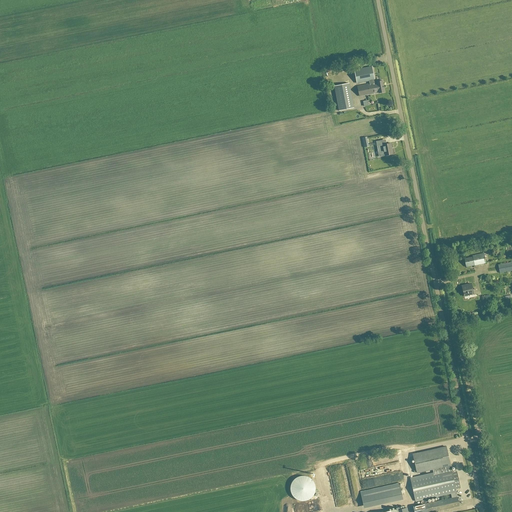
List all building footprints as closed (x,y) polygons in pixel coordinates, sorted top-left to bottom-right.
[(354,70),(357,83),(369,81),(369,84),(357,86),(359,96),(379,92),(379,93),(384,92),(382,80),(375,82),(372,67),(354,70)] [(354,107),(349,83),(334,86),(339,110),(354,107)] [(305,132),(287,136),(288,143),(306,140),(305,132)] [(393,154),(391,143),(383,145),(385,155),(393,154)] [(472,255),(472,256),(464,258),(466,266),(485,262),(483,253),(472,255)] [(511,262),(498,265),(500,273),(511,270),(511,262)] [(466,285),(462,286),(464,296),(474,294),(472,284),(466,285)] [(456,472),(452,473),(446,447),(412,455),(416,473),(438,468),(439,472),(410,479),(415,501),(451,493),(452,498),(414,507),(415,511),(433,511),(459,506),(455,489),(460,488),(456,472)] [(290,485),(290,488),(290,492),(291,495),(293,497),(295,499),(298,501),(301,501),(304,501),(307,501),(310,499),(312,497),(314,494),(315,491),(315,488),(315,485),(313,482),(311,480),(309,478),(306,477),(302,476),(299,477),(296,478),(294,480),(292,482),(290,485)] [(360,492),(363,504),(402,496),(399,483),(360,492)]
